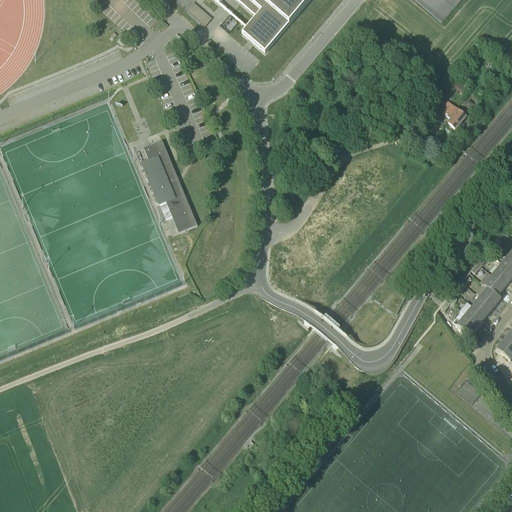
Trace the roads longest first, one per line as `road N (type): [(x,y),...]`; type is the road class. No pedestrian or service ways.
road 1 (residential): [(511,181),(422,291),(388,350),(363,358),(350,351)]
road 2 (unclassified): [(263,236),(303,216),(335,161),(397,135),(413,118)]
road 3 (unclassified): [(350,351),(263,292),(256,281),(263,236)]
road 4 (unclassified): [(253,103),(292,75),(353,0)]
road 5 (unclassified): [(253,103),(155,0)]
road 6 (unclassified): [(263,236),(264,164),(253,103)]
